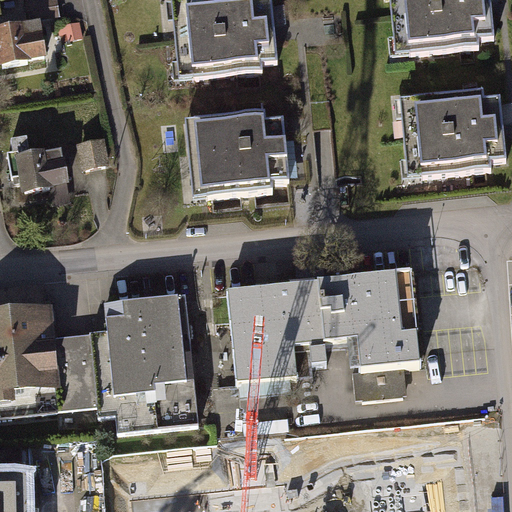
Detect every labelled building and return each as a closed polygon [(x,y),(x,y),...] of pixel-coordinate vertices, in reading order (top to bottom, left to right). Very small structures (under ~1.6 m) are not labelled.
[(27,0),(31,22),(58,17),(55,0),(27,0)] [(486,0),(391,0),(397,58),(491,50),(486,0)] [(263,6),(179,14),(185,78),(269,70),(263,6)] [(36,25),(0,32),(0,49),(4,71),(44,63),(36,25)] [(83,39),(80,25),(65,28),(68,42),(83,39)] [(492,97),(398,107),(407,184),(501,174),(492,97)] [(283,122),(186,130),(191,200),(289,192),(283,122)] [(105,141),(79,147),(85,175),(111,169),(105,141)] [(60,153),(20,160),(26,195),(67,188),(60,153)] [(414,278),(228,298),(237,387),(298,381),(295,353),(355,346),(361,400),(403,395),(400,372),(424,369),(414,278)] [(112,336),(60,341),(67,415),(101,412),(102,422),(119,420),(121,435),(198,428),(186,303),(109,310),(112,336)] [(48,315),(0,319),(0,412),(12,412),(11,400),(56,396),(48,315)] [(239,470),(133,479),(136,511),(361,511),(358,467),(239,478),(239,470)] [(19,511),(19,488),(0,488),(0,511),(19,511)]
